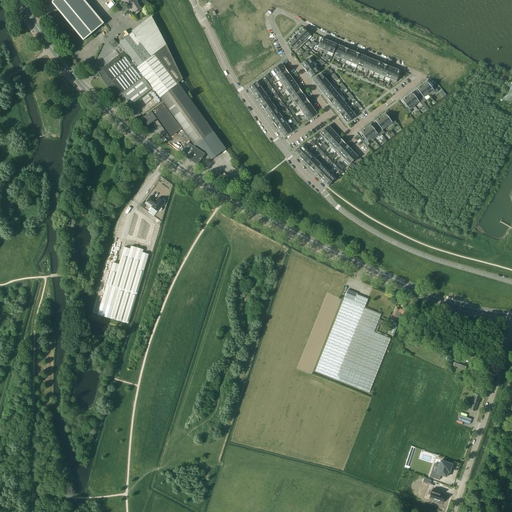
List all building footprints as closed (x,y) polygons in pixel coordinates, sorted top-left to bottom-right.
[(103,25),(82,0),(52,0),(53,0),(50,2),(83,41),(98,29),(103,25)] [(141,9),(134,0),(122,0),(125,4),(127,3),(134,14),(141,9)] [(186,94),(178,83),(183,79),(151,17),(133,30),(134,32),(129,35),(129,36),(122,41),(121,40),(119,42),(120,43),(118,45),(123,52),(97,72),(101,77),(100,77),(101,79),(102,79),(117,98),(122,94),(130,105),(151,89),(136,68),(159,97),(162,101),(195,146),(196,145),(205,152),(211,160),(226,150),(214,132),(186,94)] [(303,28),(299,32),(306,39),(310,35),(303,28)] [(306,39),(299,32),(295,35),(304,44),(308,40),(306,39)] [(304,44),(295,35),(291,39),(300,48),(304,44)] [(323,49),(327,40),(321,38),(317,49),(322,52),(323,50),(323,49)] [(300,48),(291,39),(287,43),(296,52),(300,48)] [(328,52),(332,42),(327,40),(323,49),(323,50),(328,52)] [(337,45),(332,42),(328,52),(333,54),(337,45)] [(341,58),(345,48),(339,45),(335,56),(341,58)] [(346,61),(350,50),(345,48),(341,58),(346,61)] [(352,63),(356,53),(350,50),(346,61),(352,63)] [(357,65),(361,55),(356,53),(352,63),(357,65)] [(363,68),(367,57),(361,55),(357,65),(363,68)] [(312,63),(314,62),(311,57),(301,64),(304,69),(312,63)] [(368,70),(373,60),(367,57),(363,68),(368,70)] [(374,72),(378,62),(373,60),(368,70),(374,72)] [(379,75),(384,64),(378,62),(374,72),(379,75)] [(315,67),(312,63),(304,69),(307,73),(315,67)] [(285,69),(282,64),(273,70),(276,75),(285,69)] [(385,77),(389,67),(384,64),(379,75),(385,77)] [(317,66),(315,67),(307,73),(310,78),(321,71),(317,66)] [(390,79),(395,69),(389,67),(385,77),(390,79)] [(279,81),(289,74),(285,69),(276,75),(279,80),(278,81),(279,81)] [(396,82),(400,71),(395,69),(390,79),(396,82)] [(316,85),(325,78),(321,73),(312,80),(316,85)] [(282,86),(292,79),(289,74),(279,81),(282,86)] [(329,83),(328,83),(325,78),(316,85),(320,90),(329,83)] [(287,90),(296,84),(292,79),(282,86),(283,85),(287,90)] [(426,81),(422,85),(429,95),(434,91),(435,93),(438,91),(434,86),(432,88),(426,81)] [(260,86),(257,82),(249,88),(252,92),(260,86)] [(324,95),(333,87),(329,82),(328,83),(329,83),(320,90),(324,95)] [(289,96),(299,89),(296,84),(287,90),(290,95),(289,96)] [(429,95),(422,85),(417,89),(422,95),(419,97),(423,102),(426,100),(424,98),(428,94),(429,95)] [(263,91),(260,86),(252,92),(255,97),(263,91)] [(328,99),(336,92),(337,92),(333,87),(324,95),(328,99)] [(292,101),(303,93),(299,89),(289,96),(292,101)] [(266,95),(263,91),(255,97),(258,101),(266,95)] [(331,104),(340,97),(336,92),(328,99),(331,104)] [(423,102),(419,97),(417,99),(412,92),(407,96),(414,106),(415,106),(414,105),(419,102),(421,104),(423,102)] [(296,106),(306,98),(303,93),(292,101),(296,106)] [(261,106),(271,99),(270,99),(269,100),(266,95),(258,101),(261,106)] [(414,106),(407,96),(402,100),(407,107),(405,109),(409,114),(411,112),(410,110),(414,106)] [(335,109),(344,101),(340,97),(331,104),(335,109)] [(300,110),(310,103),(306,98),(296,106),(297,105),(300,110)] [(274,104),(271,99),(261,106),(264,110),(274,104)] [(348,106),(347,106),(344,101),(335,109),(339,113),(348,106)] [(182,128),(162,103),(142,118),(148,125),(156,119),(170,137),(182,128)] [(304,115),(313,108),(310,103),(300,110),(304,115)] [(277,108),(274,104),(264,110),(268,114),(277,108)] [(351,111),(352,111),(353,110),(348,105),(347,106),(348,106),(339,113),(343,118),(351,111)] [(280,112),(277,108),(268,114),(271,119),(280,112)] [(307,120),(317,113),(313,108),(304,115),(307,120)] [(355,116),(352,111),(351,111),(343,118),(347,123),(355,116)] [(283,117),(280,112),(271,119),(274,123),(284,116),(283,117)] [(385,114),(380,117),(387,126),(392,122),(392,123),(392,122),(394,125),(397,123),(393,118),(390,120),(385,113),(385,114)] [(277,128),(287,121),(284,116),(274,123),(277,128)] [(387,126),(380,117),(375,121),(380,128),(378,130),(382,135),(384,133),(382,130),(387,126)] [(289,126),(286,121),(287,121),(277,128),(280,132),(289,126)] [(382,135),(378,130),(376,131),(370,125),(365,129),(372,137),(377,134),(379,137),(382,135)] [(292,130),(289,126),(280,132),(283,137),(292,130)] [(324,138),(333,130),(328,126),(326,128),(320,134),(324,138)] [(372,137),(365,129),(361,132),(360,132),(366,139),(363,141),(367,146),(370,144),(368,141),(372,137)] [(328,142),(337,135),(333,130),(324,138),(328,142)] [(333,147),(341,139),(337,135),(328,142),(333,147)] [(337,151),(345,143),(341,139),(333,147),(337,151)] [(197,165),(205,154),(188,143),(181,154),(184,156),(197,165)] [(341,156),(349,148),(345,143),(337,151),(341,156)] [(299,156),(308,148),(304,144),(295,153),(299,156)] [(303,160),(311,152),(308,148),(299,156),(303,160)] [(345,160),(353,152),(349,148),(341,156),(345,160)] [(306,164),(315,155),(311,152),(303,160),(306,164)] [(356,158),(357,157),(353,152),(345,160),(349,164),(353,161),(354,162),(357,159),(356,158)] [(310,167),(318,159),(315,155),(306,164),(310,167)] [(314,171),(322,163),(318,159),(310,167),(314,171)] [(317,175),(326,166),(322,163),(314,171),(317,175)] [(321,178),(329,170),(326,166),(317,175),(321,178)] [(324,182),(333,174),(329,170),(321,178),(324,182)] [(336,177),(333,174),(324,182),(328,186),(336,177)] [(159,211),(160,211),(162,209),(162,208),(161,208),(165,203),(158,198),(156,200),(151,196),(146,201),(147,202),(145,203),(151,208),(152,207),(158,212),(159,211)] [(128,324),(149,254),(142,252),(143,250),(131,246),(130,249),(124,247),(119,263),(113,261),(97,315),(128,324)] [(369,392),(390,339),(374,332),(380,317),(381,314),(364,308),(368,299),(357,294),(347,290),(315,371),(369,392)] [(398,320),(400,314),(402,315),(404,311),(399,309),(399,310),(395,308),(390,319),(394,320),(395,318),(398,320)] [(394,335),(397,326),(391,324),(388,332),(394,335)] [(465,369),(467,363),(455,359),(453,365),(465,369)] [(480,396),(474,394),(469,409),(475,411),(480,396)] [(431,472),(430,477),(439,480),(440,475),(446,477),(448,472),(449,472),(451,469),(453,464),(448,462),(447,463),(441,460),(436,473),(431,472)] [(429,497),(443,502),(445,494),(440,493),(441,490),(434,487),(433,490),(432,490),(429,497)]
